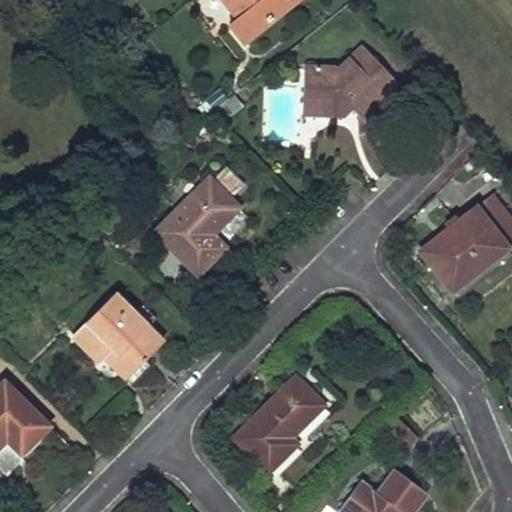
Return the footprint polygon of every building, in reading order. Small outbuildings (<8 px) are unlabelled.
[(221,0),(238,22),(230,28),(244,45),(300,0),(221,0)] [(310,70),(300,70),(299,107),(319,107),(319,118),(338,118),(338,109),(342,109),(360,128),(384,104),(371,90),(384,78),(358,50),(334,73),(332,70),(310,70)] [(371,90),(384,104),(397,91),(384,78),(371,90)] [(296,106),(297,86),(267,85),(265,141),(292,142),(294,106),(296,106)] [(242,110),(233,99),(213,115),(224,126),(242,110)] [(319,107),(299,107),(299,119),(319,118),(319,107)] [(228,164),(217,173),(233,192),(244,182),(228,164)] [(238,210),(209,180),(156,232),(198,276),(225,249),(207,232),(214,225),(218,229),(238,210)] [(477,211),(420,253),(437,274),(451,293),(507,251),(477,211)] [(511,259),(511,257),(507,251),(451,293),(457,301),(511,259)] [(135,314),(115,295),(74,336),(100,362),(103,359),(112,350),(118,356),(114,360),(131,376),(147,359),(164,343),(148,328),(135,314)] [(156,320),(142,307),(135,314),(148,328),(156,320)] [(118,356),(112,350),(103,359),(126,381),(131,376),(114,360),(118,356)] [(322,408),(294,378),(233,438),(256,462),(267,473),(295,446),(287,438),(293,433),(294,436),(322,408)] [(50,428),(5,383),(0,387),(0,448),(2,446),(0,443),(0,442),(4,438),(21,456),(33,445),(50,428)] [(413,511),(426,495),(394,469),(376,494),(371,490),(355,511),(413,511)]
